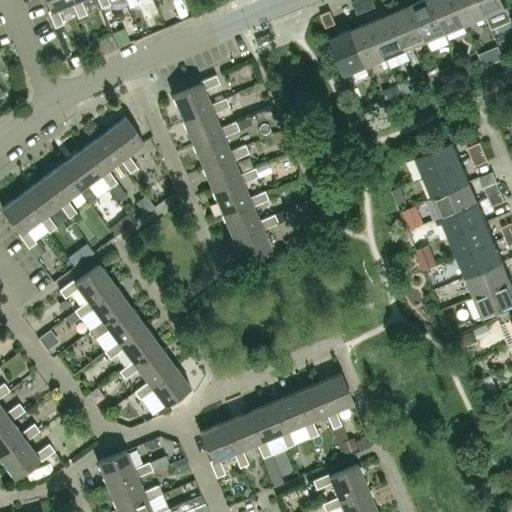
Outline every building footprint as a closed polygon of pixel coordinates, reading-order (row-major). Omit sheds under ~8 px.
[(47,11),(54,27),(63,24),(56,8),(71,2),(74,1),(73,0),(45,0),(50,10),(47,11)] [(71,2),(77,18),(86,14),(80,0),(73,0),(74,1),(71,2)] [(97,0),(101,8),(110,5),(107,0),(97,0)] [(124,0),(128,8),(137,5),(135,0),(124,0)] [(365,11),(360,0),(355,0),(349,2),(355,15),(365,11)] [(376,7),(372,0),(360,0),(365,11),(376,7)] [(446,31),(432,0),(421,0),(411,4),(426,40),(446,31)] [(466,23),(456,0),(432,0),(446,31),(466,23)] [(486,14),(479,0),(456,0),(466,23),(486,14)] [(507,6),(503,0),(479,0),(486,14),(505,6),(506,7),(507,6)] [(426,40),(411,4),(391,13),(405,48),(426,40)] [(335,24),(330,11),(319,15),(325,28),(335,24)] [(405,48),(391,13),(371,21),(385,57),(405,48)] [(385,57),(371,21),(350,30),(365,65),(385,57)] [(123,26),(111,31),(118,47),(130,42),(129,40),(123,26)] [(365,65),(350,30),(332,38),(331,37),(330,38),(345,75),(347,74),(346,73),(365,65)] [(98,59),(117,50),(111,37),(92,47),(98,59)] [(498,46),(478,53),(481,58),(483,65),(502,58),(499,50),(498,46)] [(172,95),(182,120),(211,108),(209,103),(203,89),(218,83),(215,74),(198,81),(199,84),(172,95)] [(182,120),(192,142),(220,130),(219,127),(213,113),(228,106),(224,97),(209,103),(211,108),(182,120)] [(119,159),(129,173),(137,167),(127,154),(143,142),(124,117),(103,132),(122,158),(119,159)] [(192,142),(202,167),(231,155),(229,150),(223,136),(238,129),(234,121),(219,127),(220,130),(192,142)] [(99,175),(109,188),(116,182),(107,169),(119,159),(122,158),(103,132),(83,147),(102,173),(99,175)] [(460,161),(452,142),(453,141),(453,140),(416,155),(416,157),(417,157),(425,176),(460,161)] [(484,151),(480,141),(479,142),(466,148),(470,157),(484,151)] [(202,167),(212,190),(240,178),(239,174),(232,159),(248,152),(244,144),(229,150),(231,155),(202,167)] [(79,189),(89,203),(96,197),(86,184),(99,175),(102,173),(83,147),(63,162),(82,187),(79,189)] [(488,160),(484,151),(470,157),(474,166),(488,160)] [(468,181),(460,161),(425,176),(434,196),(468,181)] [(58,205),(68,218),(76,212),(66,199),(79,189),(82,187),(63,162),(43,177),(61,203),(58,205)] [(268,162),(254,167),(256,171),(257,176),(271,170),(268,162)] [(212,190),(221,213),(250,201),(248,197),(242,182),(257,176),(256,171),(254,167),(239,174),(240,178),(212,190)] [(38,220),(48,233),(56,227),(46,214),(58,205),(61,203),(43,177),(22,192),(41,218),(38,220)] [(477,201),(468,181),(434,196),(442,216),(477,201)] [(501,191),(497,181),(484,187),(488,196),(501,191)] [(221,213),(231,236),(260,224),(258,220),(252,205),(267,199),(264,190),(248,197),(250,201),(221,213)] [(505,200),(501,191),(488,196),(492,206),(505,200)] [(18,233),(28,248),(28,247),(35,242),(26,229),(38,220),(41,218),(22,192),(1,208),(19,232),(18,233)] [(485,221),(479,207),(477,201),(442,216),(450,236),(485,221)] [(402,210),(401,211),(405,222),(407,222),(420,216),(415,205),(402,210)] [(128,212),(117,220),(124,229),(135,221),(128,212)] [(231,236),(241,259),(270,247),(262,229),(277,222),(273,214),(258,220),(260,224),(231,236)] [(493,241),(485,221),(450,236),(459,256),(493,241)] [(511,233),(511,221),(500,227),(504,236),(511,233)] [(502,261),(493,241),(459,256),(467,276),(502,261)] [(42,252),(35,242),(28,247),(35,257),(42,252)] [(93,252),(87,243),(85,245),(77,251),(83,259),(93,252)] [(510,281),(502,261),(467,276),(476,296),(510,281)] [(87,301),(89,303),(114,284),(99,264),(75,282),(73,280),(59,290),(64,298),(78,288),(87,301)] [(511,284),(510,281),(476,296),(479,304),(484,315),(483,315),(483,317),(511,304),(511,284)] [(102,321),(104,323),(129,305),(114,284),(89,303),(87,301),(74,310),(80,318),(93,308),(102,321)] [(117,341),(119,344),(144,325),(129,305),(104,323),(102,321),(89,330),(94,338),(108,328),(117,341)] [(511,342),(511,318),(511,319),(500,325),(508,344),(511,342)] [(132,361),(134,364),(159,345),(144,325),(119,344),(117,341),(104,351),(109,359),(123,349),(132,361)] [(49,329),(38,337),(47,349),(56,342),(56,338),(49,329)] [(147,382),(149,384),(174,365),(159,345),(134,364),(132,361),(119,371),(124,379),(138,369),(147,382)] [(153,389),(164,405),(190,386),(174,365),(149,384),(147,382),(134,392),(135,394),(139,399),(153,389)] [(325,412),(332,427),(340,424),(334,409),(352,401),(340,372),(316,382),(328,411),(325,412)] [(302,422),(309,437),(317,434),(311,418),(325,412),(328,411),(316,382),(293,392),(305,421),(302,422)] [(0,396),(9,390),(7,388),(3,383),(0,385),(0,396)] [(278,432),(285,447),(294,443),(287,428),(302,422),(305,421),(293,392),(270,402),(282,431),(278,432)] [(255,442),(262,457),(263,456),(265,456),(270,453),(264,438),(278,432),(282,431),(270,402),(246,412),(258,441),(255,442)] [(0,424),(9,418),(11,420),(24,411),(19,403),(5,413),(0,405),(0,424)] [(232,451),(239,466),(247,463),(241,448),(255,442),(258,441),(246,412),(223,421),(235,450),(232,451)] [(0,424),(0,455),(24,438),(26,440),(39,431),(34,423),(20,433),(11,420),(9,418),(0,424)] [(208,460),(215,476),(224,473),(218,458),(232,451),(235,450),(223,421),(199,432),(210,460),(208,460)] [(354,436),(338,442),(344,457),(360,450),(354,436)] [(0,455),(0,458),(14,477),(38,460),(40,462),(54,451),(48,444),(35,453),(26,440),(24,438),(0,455)] [(296,445),(287,449),(290,455),(299,451),(296,445)] [(97,462),(107,486),(135,473),(137,476),(152,470),(150,467),(148,461),(133,468),(125,449),(96,461),(97,462)] [(265,456),(263,456),(275,486),(283,482),(270,453),(265,456)] [(166,454),(148,461),(150,467),(152,470),(170,462),(166,454)] [(184,457),(174,461),(179,471),(189,467),(184,457)] [(367,487),(357,463),(329,475),(328,473),(312,480),(316,488),(331,482),(337,497),(338,499),(367,487)] [(107,486),(116,509),(145,496),(146,500),(162,493),(160,490),(158,485),(143,491),(137,476),(135,473),(107,486)] [(343,511),(371,511),(376,510),(367,487),(338,499),(337,497),(322,503),(325,511),(341,505),(343,511)] [(116,509),(117,511),(169,511),(168,508),(158,511),(151,511),(146,500),(145,496),(116,509)] [(181,511),(190,508),(187,500),(168,508),(169,511),(181,511)]
